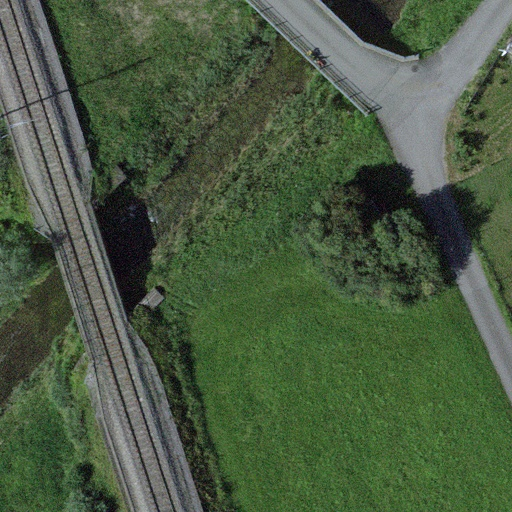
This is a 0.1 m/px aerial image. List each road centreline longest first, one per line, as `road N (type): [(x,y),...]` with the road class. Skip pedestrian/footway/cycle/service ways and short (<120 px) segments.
road 1 (unclassified): [(511,366),(377,86),(279,0)]
road 2 (track): [(511,9),(404,129)]
